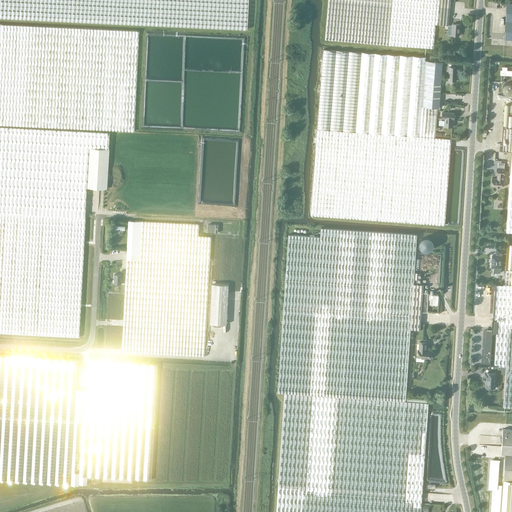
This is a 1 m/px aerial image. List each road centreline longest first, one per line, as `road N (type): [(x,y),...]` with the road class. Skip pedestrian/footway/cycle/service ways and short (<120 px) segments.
road 1 (unclassified): [(468,511),(454,430),(481,0)]
road 2 (unclassified): [(0,347),(81,352),(91,342),(98,215),(200,221)]
